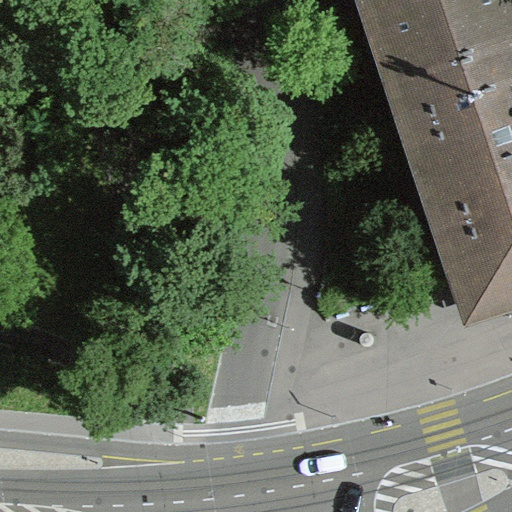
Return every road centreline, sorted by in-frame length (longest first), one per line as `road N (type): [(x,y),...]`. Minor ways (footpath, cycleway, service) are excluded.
road 1 (residential): [(231,0),(261,99),(273,197),(233,480)]
road 2 (secondary): [(233,480),(96,490),(0,485)]
road 3 (secondary): [(383,444),(233,480)]
